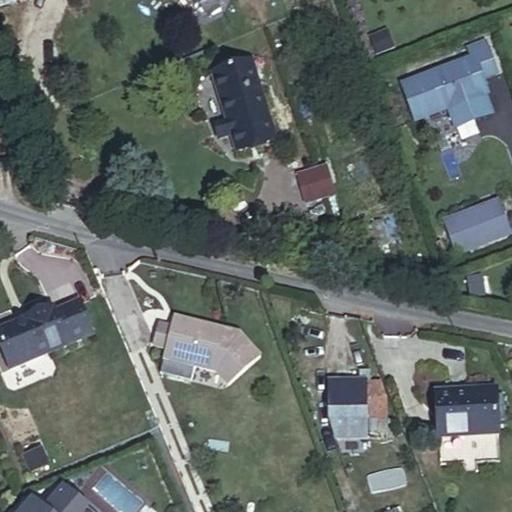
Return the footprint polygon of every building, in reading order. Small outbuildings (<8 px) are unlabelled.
[(189,0),(193,8),(201,4),(207,15),(219,9),(214,0),(189,0)] [(487,94),(482,80),(479,72),(493,67),(484,43),(467,49),(471,59),(402,86),(416,121),(449,109),(453,121),(471,114),(473,121),(491,115),(484,95),(487,94)] [(238,152),(275,139),(249,63),(212,76),(227,122),(214,126),(220,142),(233,137),(238,152)] [(482,80),(496,75),(493,67),(479,72),(482,80)] [(451,239),(504,219),(498,203),(445,222),(451,239)] [(457,255),(510,235),(504,219),(451,239),(457,255)] [(93,336),(79,303),(54,314),(52,309),(0,330),(0,345),(10,370),(93,336)] [(259,358),(236,335),(172,317),(168,329),(159,326),(153,347),(165,350),(162,360),(164,360),(160,374),(191,382),(195,369),(216,375),(227,387),(259,358)] [(329,384),(329,421),(335,438),(373,439),(373,441),(385,441),(385,401),(377,384),(370,384),(329,384)] [(439,440),(498,437),(496,392),(437,394),(439,440)] [(89,511),(66,491),(47,511),(44,511),(35,503),(27,511),(89,511)]
